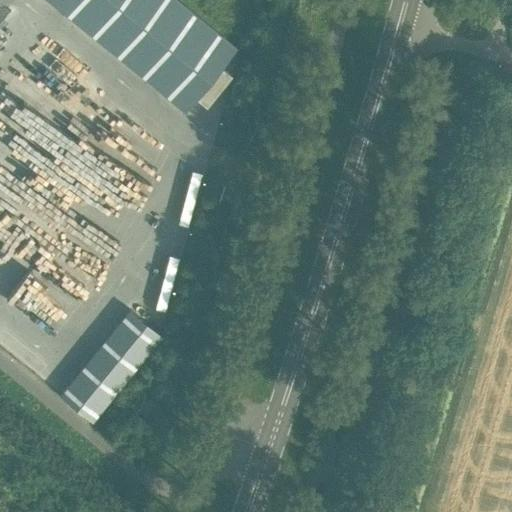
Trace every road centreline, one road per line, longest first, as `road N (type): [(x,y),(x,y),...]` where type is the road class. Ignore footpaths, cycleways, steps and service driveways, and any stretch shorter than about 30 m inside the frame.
road 1 (primary): [(267,451),(405,0)]
road 2 (unclassified): [(185,511),(216,433),(267,451)]
